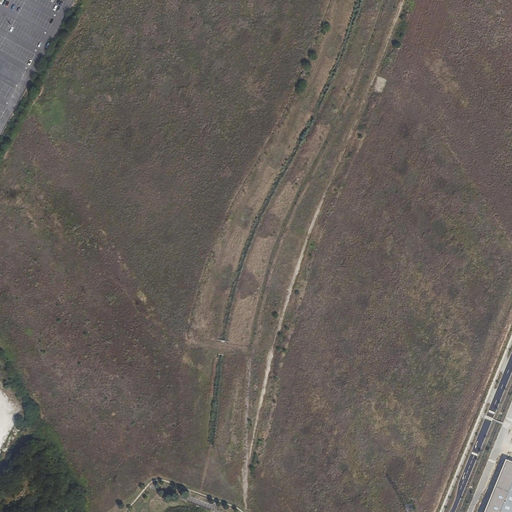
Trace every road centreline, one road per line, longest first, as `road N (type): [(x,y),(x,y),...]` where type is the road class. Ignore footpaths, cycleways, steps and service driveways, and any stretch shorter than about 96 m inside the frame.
road 1 (track): [(399,0),(288,294),(241,509)]
road 2 (unclassified): [(511,362),(452,511)]
